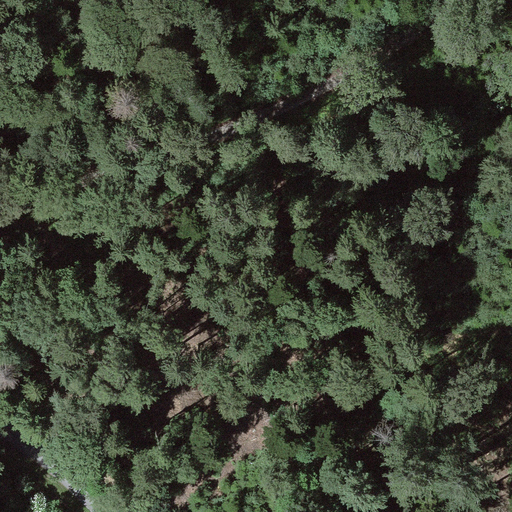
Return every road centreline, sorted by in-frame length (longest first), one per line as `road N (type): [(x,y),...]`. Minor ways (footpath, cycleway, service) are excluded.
road 1 (track): [(458,0),(245,132),(0,223)]
road 2 (tertiary): [(113,511),(53,451),(0,416)]
